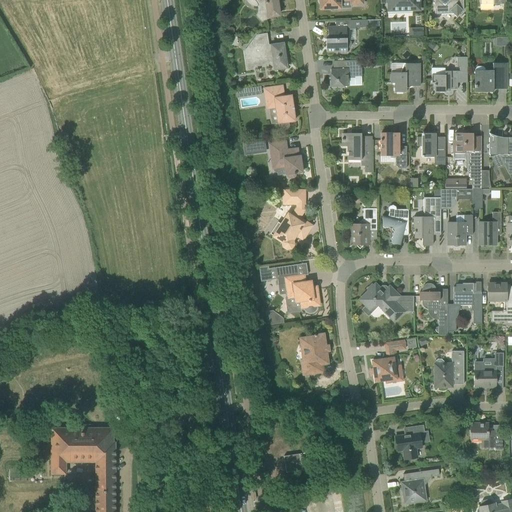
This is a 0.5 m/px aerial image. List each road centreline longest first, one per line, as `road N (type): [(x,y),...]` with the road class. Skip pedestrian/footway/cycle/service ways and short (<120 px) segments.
road 1 (tertiary): [(241,511),(167,0)]
road 2 (residential): [(511,115),(312,116)]
road 3 (residential): [(511,266),(341,263)]
road 4 (residential): [(364,413),(338,303),(341,263)]
road 5 (residential): [(341,263),(332,250),(312,116)]
road 6 (residential): [(364,413),(445,402),(511,407)]
